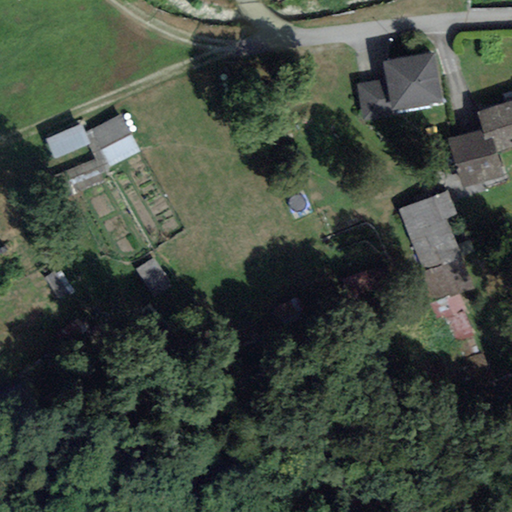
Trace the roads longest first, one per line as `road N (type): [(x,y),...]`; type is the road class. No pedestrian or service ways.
road 1 (track): [(277,46),(229,48),(0,139)]
road 2 (residential): [(241,0),(277,46),(511,20)]
road 3 (track): [(229,48),(160,28),(112,0)]
